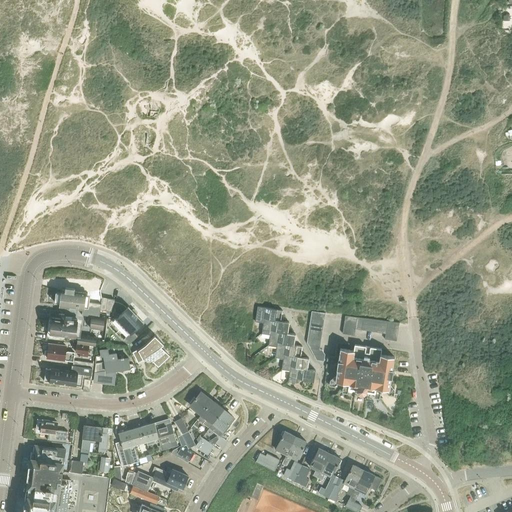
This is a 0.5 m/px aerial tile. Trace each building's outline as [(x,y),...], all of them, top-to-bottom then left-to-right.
[(151,117),(133,114),(131,131),(149,134),(151,117)] [(55,292),(54,302),(60,303),(60,306),(82,308),(81,314),(92,316),(92,315),(99,316),(100,310),(101,304),(89,302),(90,295),(85,295),(85,293),(86,292),(74,291),(74,288),(65,287),(65,290),(62,290),(62,293),(55,292)] [(101,304),(100,310),(112,312),(113,310),(114,302),(114,300),(102,298),(101,304)] [(112,312),(112,315),(116,319),(115,319),(129,333),(123,339),(128,344),(137,336),(132,331),(142,321),(128,306),(126,308),(126,307),(125,307),(125,306),(124,306),(123,305),(122,304),(121,304),(121,303),(120,303),(119,303),(118,303),(117,302),(116,302),(115,302),(114,302),(113,310),(112,312)] [(255,322),(264,323),(265,319),(281,321),(283,310),(258,307),(255,322)] [(312,311),(311,317),(325,319),(326,313),(312,311)] [(92,316),(90,328),(102,330),(104,317),(99,316),(92,315),(92,316)] [(49,318),(48,325),(51,326),(50,333),(53,334),(75,337),(75,336),(77,321),(77,320),(74,319),(74,318),(61,317),(61,319),(52,317),(52,318),(49,318)] [(311,317),(310,323),(324,325),(325,319),(311,317)] [(262,334),(270,335),(271,335),(271,331),(288,333),(289,322),(281,321),(265,319),(264,323),(262,334)] [(380,332),(386,333),(387,327),(388,321),(382,320),(380,332)] [(310,323),(309,329),(323,331),(324,325),(310,323)] [(309,329),(308,335),(322,337),(323,331),(309,329)] [(269,346),(277,347),(278,343),(294,345),(296,334),(288,333),(271,331),(271,335),(270,335),(269,346)] [(78,335),(77,343),(95,346),(96,337),(78,335)] [(132,352),(138,363),(144,359),(144,358),(150,354),(154,357),(152,359),(158,366),(169,355),(161,346),(163,344),(155,335),(148,341),(149,341),(138,349),(132,352)] [(308,335),(307,341),(321,343),(322,337),(308,335)] [(275,358),(284,359),(284,355),(301,357),(303,346),(294,345),(278,343),(277,347),(275,358)] [(49,344),(47,358),(73,362),(73,360),(75,352),(67,351),(65,352),(66,346),(49,344)] [(80,353),(79,356),(87,357),(87,354),(88,346),(77,344),(75,352),(80,353)] [(338,368),(336,378),(336,380),(349,382),(349,388),(357,389),(356,390),(358,392),(363,393),(366,391),(366,390),(375,392),(376,386),(389,388),(391,376),(393,369),(392,369),(394,357),(381,354),(381,349),(355,345),(354,351),(341,349),(339,361),(338,361),(337,368),(338,368)] [(94,382),(114,385),(116,370),(129,368),(128,358),(117,360),(116,352),(109,353),(108,348),(99,349),(100,355),(97,356),(95,372),(94,382)] [(320,349),(310,348),(313,353),(317,359),(324,360),(325,354),(322,349),(320,349)] [(282,370),(290,371),(291,371),(291,367),(307,369),(308,369),(309,358),(301,357),(284,355),(284,359),(282,370)] [(81,386),(83,374),(91,375),(92,368),(91,368),(73,366),(72,365),(71,372),(46,369),(44,381),(81,386)] [(291,371),(290,371),(289,382),(297,383),(298,379),(314,381),(316,370),(308,369),(307,369),(291,367),(291,371)] [(189,404),(202,414),(212,401),(201,392),(195,399),(194,398),(189,404)] [(198,419),(209,428),(224,410),(212,401),(202,414),(198,419)] [(224,410),(209,428),(206,432),(213,438),(216,436),(218,434),(214,431),(218,426),(225,432),(230,426),(228,425),(234,418),(224,410)] [(181,435),(183,434),(188,431),(181,419),(174,422),(178,429),(181,435)] [(41,421),(40,431),(49,432),(48,438),(66,441),(67,431),(57,429),(58,423),(41,421)] [(141,427),(146,442),(147,444),(160,440),(161,445),(176,440),(171,423),(155,428),(154,423),(141,427)] [(102,428),(84,425),(83,438),(81,452),(89,453),(91,439),(100,440),(98,451),(104,451),(106,452),(108,434),(111,434),(112,429),(108,428),(107,434),(102,433),(102,428)] [(141,427),(129,430),(134,446),(146,442),(141,427)] [(134,446),(129,430),(118,434),(122,444),(115,446),(122,467),(140,462),(137,454),(136,454),(134,446)] [(276,449),(286,454),(295,436),(285,430),(276,449)] [(190,431),(183,434),(183,435),(179,437),(184,445),(188,444),(190,448),(197,445),(197,444),(190,431)] [(208,441),(213,445),(219,438),(216,436),(213,438),(208,441)] [(295,436),(286,454),(284,459),(288,461),(291,456),(297,459),(306,441),(295,436)] [(196,447),(208,454),(214,445),(213,445),(208,441),(202,438),(199,442),(197,444),(197,445),(196,447)] [(54,442),(53,448),(23,443),(13,511),(106,511),(111,478),(97,476),(97,477),(69,473),(71,458),(61,443),(54,442)] [(171,451),(170,452),(188,463),(194,453),(182,446),(180,446),(171,451)] [(313,475),(317,477),(320,471),(321,471),(330,453),(319,447),(310,466),(316,469),(313,475)] [(83,462),(87,463),(88,454),(81,453),(80,461),(71,460),(70,472),(79,473),(82,474),(83,462)] [(255,462),(273,471),(279,459),(267,453),(266,455),(260,453),(255,462)] [(322,480),(327,470),(333,473),(341,458),(330,453),(321,471),(320,471),(317,477),(322,480)] [(101,456),(101,461),(98,460),(97,469),(107,471),(109,460),(109,457),(101,456)] [(283,475),(294,481),(302,465),(294,461),(290,470),(286,468),(283,475)] [(364,470),(353,464),(346,480),(351,482),(346,493),(351,496),(364,470)] [(302,465),(294,481),(305,486),(309,479),(305,477),(310,469),(302,465)] [(177,490),(178,486),(183,488),(188,474),(185,473),(186,472),(182,471),(172,467),(170,473),(154,466),(152,471),(155,472),(153,477),(138,471),(132,484),(148,491),(152,480),(177,490)] [(351,496),(346,507),(356,511),(358,511),(361,506),(354,502),(360,490),(366,493),(369,486),(377,490),(382,479),(364,470),(351,496)] [(320,487),(318,492),(328,498),(338,478),(332,475),(325,489),(320,487)] [(338,478),(328,498),(336,501),(338,496),(337,495),(340,488),(341,488),(344,483),(345,481),(338,478)] [(252,495),(258,498),(262,487),(257,484),(252,495)] [(129,493),(156,504),(159,496),(132,486),(129,493)] [(141,503),(137,511),(161,511),(163,509),(150,503),(149,506),(141,503)]
